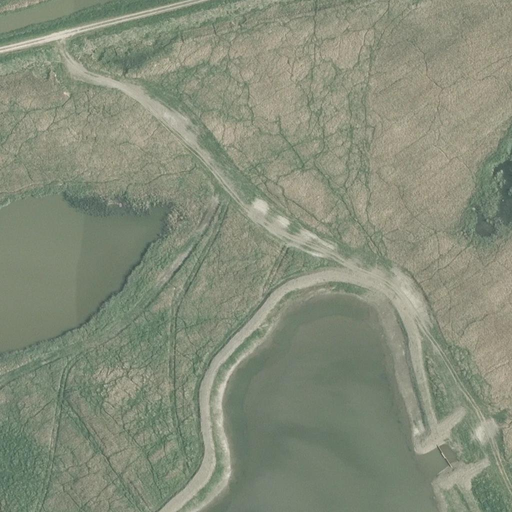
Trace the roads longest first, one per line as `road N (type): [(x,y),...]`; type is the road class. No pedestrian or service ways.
road 1 (track): [(0,51),(51,37),(142,92),(367,278),(432,362),(486,407)]
road 2 (track): [(51,37),(188,0)]
